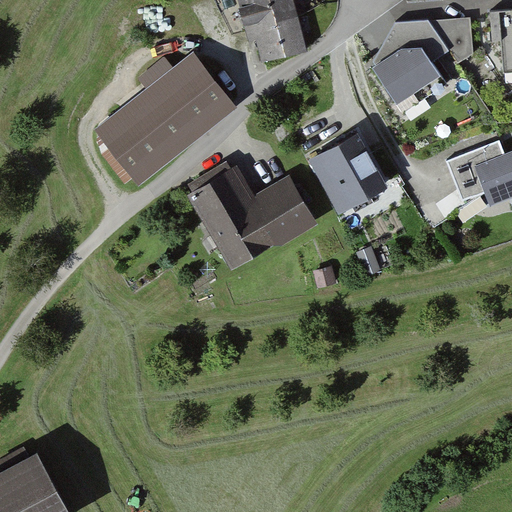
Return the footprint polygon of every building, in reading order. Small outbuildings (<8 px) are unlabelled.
[(300,0),(239,0),(254,62),(312,49),(300,0)] [(511,14),(499,16),(504,76),(511,75),(511,14)] [(471,52),(472,19),(445,18),(444,52),(471,52)] [(397,49),(374,68),(402,109),(444,77),(425,46),(397,49)] [(149,90),(99,128),(139,180),(237,104),(196,51),(172,70),(162,56),(137,75),(149,90)] [(360,135),(313,157),(338,211),(385,189),(360,135)] [(487,141),(448,156),(463,194),(487,185),(491,198),(511,189),(511,147),(493,155),(487,141)] [(239,169),(192,195),(233,271),(316,226),(290,179),(255,198),(239,169)] [(68,511),(38,456),(0,475),(0,511),(68,511)]
